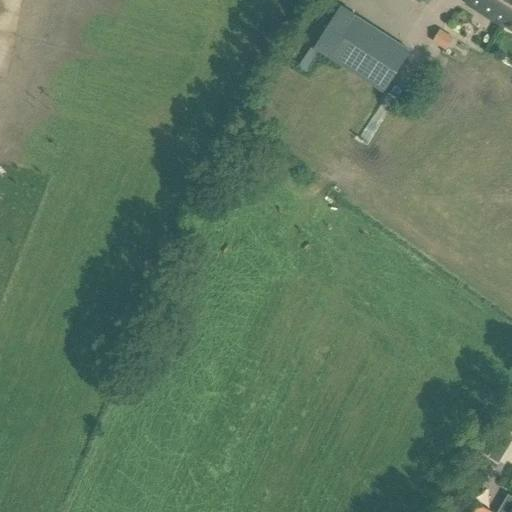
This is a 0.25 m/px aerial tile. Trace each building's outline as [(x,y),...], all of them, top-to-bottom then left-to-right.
[(511,0),(468,0),(466,5),(511,32),(511,0)] [(356,16),(330,57),(385,93),(411,52),(356,16)] [(448,33),(445,48),(461,51),(463,36),(448,33)] [(499,463),(504,454),(494,448),(489,457),(499,463)] [(491,511),(466,497),(457,511),(491,511)]
